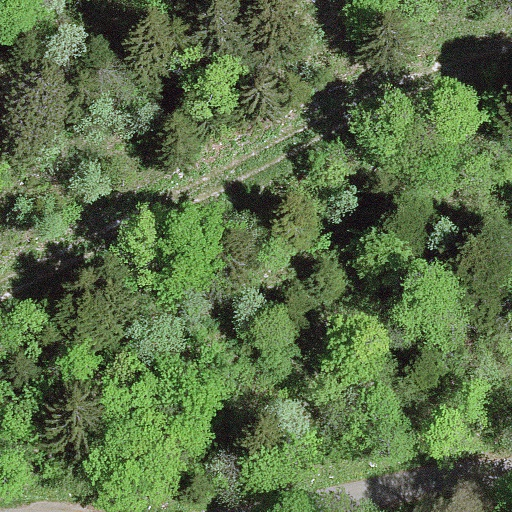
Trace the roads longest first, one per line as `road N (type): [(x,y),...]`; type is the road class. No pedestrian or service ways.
road 1 (track): [(0,297),(463,83),(511,72)]
road 2 (unclassified): [(303,511),(511,473)]
